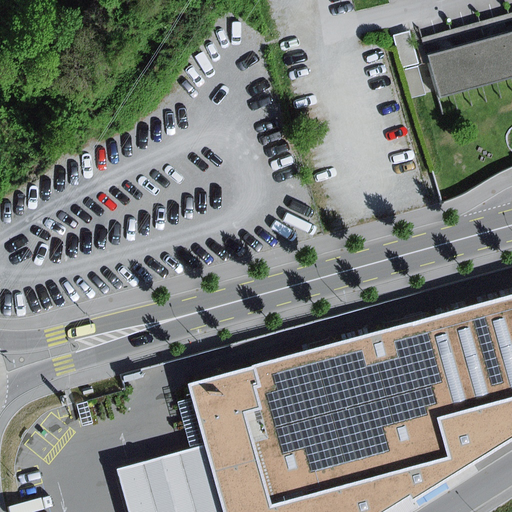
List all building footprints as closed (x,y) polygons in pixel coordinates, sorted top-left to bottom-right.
[(511,13),(424,37),(429,57),(511,34),(511,13)] [(410,31),(394,35),(402,67),(419,63),(410,31)] [(511,34),(429,57),(441,98),(511,78),(511,34)] [(418,67),(403,71),(410,99),(425,95),(418,67)] [(511,297),(190,386),(194,399),(207,448),(225,511),(388,511),(414,496),(418,504),(511,443),(511,297)] [(207,448),(194,399),(179,403),(192,452),(207,448)] [(88,403),(78,406),(83,426),(94,423),(88,403)] [(225,511),(207,448),(192,452),(120,471),(131,511),(225,511)]
